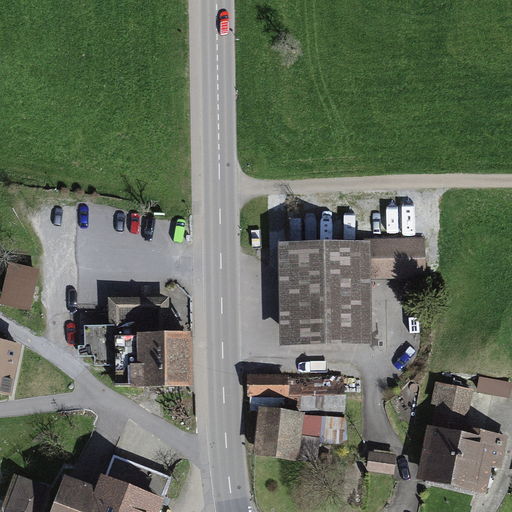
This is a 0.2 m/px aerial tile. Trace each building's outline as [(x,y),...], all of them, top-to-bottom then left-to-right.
[(425,237),(280,240),(282,343),(372,341),(371,278),(426,276),(425,237)] [(40,268),(9,261),(0,302),(0,303),(31,310),(40,268)] [(109,296),(110,323),(84,324),(85,344),(78,344),(78,356),(94,356),(94,365),(116,365),(116,385),(193,383),(192,326),(171,326),(170,295),(109,296)] [(0,392),(14,396),(22,343),(0,338),(0,392)] [(289,373),(248,374),(249,395),(289,395),(289,377),(289,373)] [(344,376),(289,377),(289,395),(344,394),(344,376)] [(511,386),(511,382),(479,376),(477,391),(510,397),(511,386)] [(466,429),(475,389),(436,381),(431,403),(436,404),(433,422),(466,429)] [(305,410),(260,405),(254,454),(299,460),(302,435),(305,414),(305,410)] [(322,416),(305,414),(302,435),(321,437),(322,416)] [(480,434),(428,423),(417,478),(488,492),(493,467),(502,469),(509,435),(481,429),(480,434)] [(397,455),(369,451),(367,471),(395,474),(397,455)] [(113,454),(101,486),(90,511),(159,511),(173,477),(113,454)] [(90,511),(101,486),(64,472),(49,511),(90,511)] [(42,511),(52,486),(19,474),(5,511),(42,511)]
